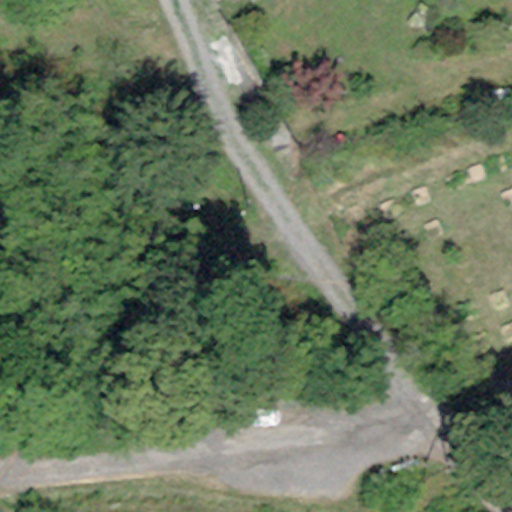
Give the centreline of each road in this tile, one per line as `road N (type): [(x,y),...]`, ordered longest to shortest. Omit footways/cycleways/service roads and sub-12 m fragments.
road 1 (track): [(507,511),(424,411),(0,470)]
road 2 (residential): [(177,0),(246,156),(424,411)]
